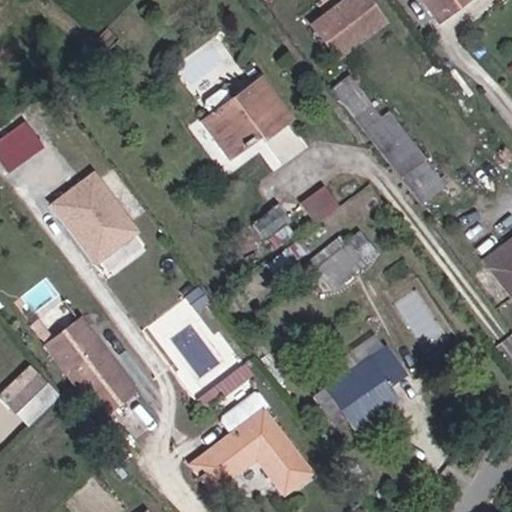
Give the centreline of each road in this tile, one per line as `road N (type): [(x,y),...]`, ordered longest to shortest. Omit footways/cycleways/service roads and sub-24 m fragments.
road 1 (unknown): [(84,266),(164,390),(173,467),(210,511)]
road 2 (unknown): [(341,125),(511,329)]
road 3 (residential): [(511,109),(455,46),(460,21),(487,0)]
